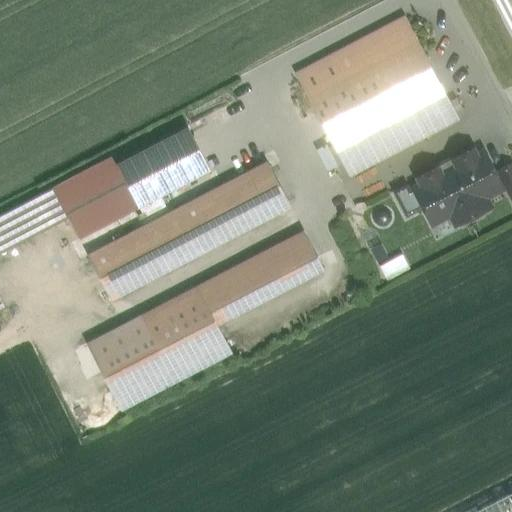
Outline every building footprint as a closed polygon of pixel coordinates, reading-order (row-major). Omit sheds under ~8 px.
[(405,18),(297,74),(335,146),(326,151),(336,169),(344,164),(350,175),(458,119),(405,18)] [(193,124),(117,161),(139,206),(215,169),(193,124)] [(473,152),(456,161),(457,164),(440,174),(438,170),(420,179),(423,185),(416,188),(431,218),(445,211),(450,213),(456,224),(478,212),(471,198),(477,194),(482,196),(483,198),(502,189),(483,153),(476,157),(473,152)] [(268,164),(89,256),(112,299),(290,207),(268,164)] [(511,165),(498,172),(511,198),(511,165)] [(36,198),(0,216),(0,254),(51,227),(36,198)] [(304,233),(143,316),(176,380),(230,352),(216,325),(323,269),(304,233)] [(405,254),(382,269),(389,279),(411,265),(405,254)] [(143,316),(89,344),(122,408),(176,380),(143,316)] [(511,511),(511,493),(474,511),(511,511)]
